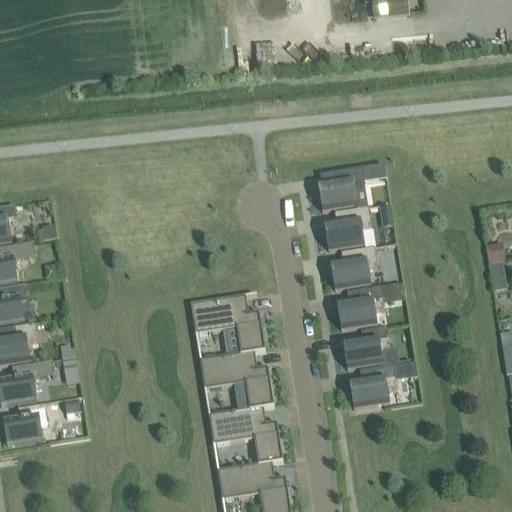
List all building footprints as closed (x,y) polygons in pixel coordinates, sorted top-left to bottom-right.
[(406,0),(374,4),(376,20),(408,17),(406,0)] [(365,194),(362,171),(334,176),(336,187),(318,190),(321,214),(358,208),(356,196),(365,194)] [(0,247),(12,246),(10,232),(19,231),(15,209),(2,211),(4,223),(0,223),(0,247)] [(389,222),(387,209),(376,210),(379,224),(389,222)] [(362,234),(371,233),(368,211),(334,216),(336,228),(324,230),(328,254),(364,248),(362,234)] [(53,229),(45,230),(40,237),(41,245),(55,243),(53,229)] [(35,259),(33,246),(0,251),(0,288),(18,285),(14,263),(35,259)] [(368,273),(377,272),(374,250),(340,255),(342,267),(330,269),(334,293),(370,287),(368,273)] [(0,328),(24,325),(21,301),(25,300),(23,289),(6,291),(8,303),(0,304),(0,328)] [(497,312),(505,311),(502,295),(494,296),(497,312)] [(258,355),(258,356),(265,355),(259,316),(251,317),(249,300),(256,299),(256,298),(192,308),(196,338),(237,332),(241,358),(258,355)] [(377,327),(375,313),(384,312),(382,302),(337,309),(341,333),(377,327)] [(17,343),(0,345),(0,369),(31,365),(29,351),(38,350),(35,328),(15,331),(17,343)] [(390,351),(389,341),(386,341),(385,330),(361,334),(362,345),(343,348),(347,372),(383,366),(381,353),(390,351)] [(500,338),(502,351),(511,348),(511,342),(511,336),(500,338)] [(245,387),(250,413),(267,411),(274,410),(268,371),(261,372),(258,356),(258,355),(241,358),(201,364),(205,393),(245,387)] [(52,365),(12,371),(14,383),(0,385),(0,402),(1,409),(37,404),(33,381),(54,378),(52,365)] [(387,392),(397,391),(393,369),(359,374),(361,386),(349,388),(353,412),(389,406),(387,392)] [(254,442),(258,469),(276,466),(283,465),(277,426),(269,427),(267,411),(250,413),(209,420),(214,449),(254,442)] [(39,420),(4,425),(7,449),(43,443),(39,420)] [(276,466),(258,469),(218,475),(223,504),(260,498),(261,511),(290,511),(286,481),(279,483),(276,466)]
